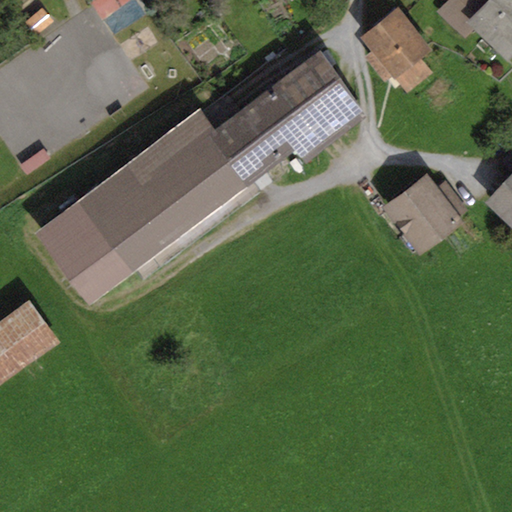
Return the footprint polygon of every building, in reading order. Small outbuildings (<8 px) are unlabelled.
[(95,0),(116,28),(148,5),(144,0),(95,0)] [(511,0),(457,0),(442,16),(467,41),(481,27),(511,57),(511,0)] [(400,10),(364,37),(374,50),(368,55),(390,84),(397,79),(409,95),(434,76),(421,59),(431,51),(400,10)] [(206,111),(84,201),(137,272),(251,187),(258,196),(366,115),(321,56),(220,131),(206,111)] [(432,175),(389,207),(424,255),(467,223),(432,175)] [(511,180),(490,202),(511,224),(511,180)] [(29,299),(0,319),(0,381),(58,341),(29,299)]
